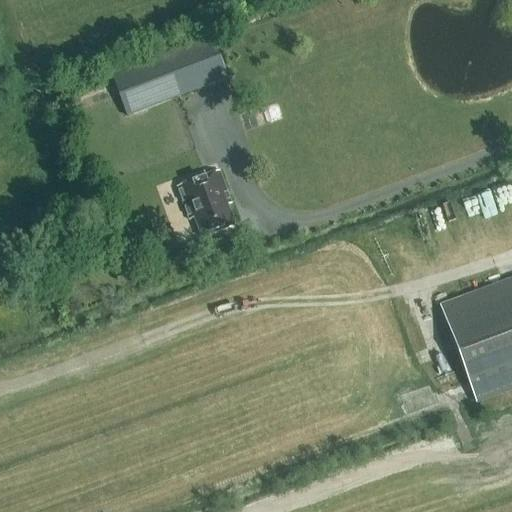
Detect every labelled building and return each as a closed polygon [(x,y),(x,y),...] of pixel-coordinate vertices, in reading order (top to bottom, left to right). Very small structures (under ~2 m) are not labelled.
[(228,80),(213,42),(113,80),(127,117),(199,90),(228,80)] [(227,208),(231,206),(219,173),(177,188),(188,222),(194,220),(201,239),(234,228),(227,208)] [(474,200),(482,223),(500,217),(492,194),(474,200)] [(434,237),(454,233),(449,211),(429,215),(434,237)] [(511,389),(511,281),(440,309),(475,403),(511,389)]
